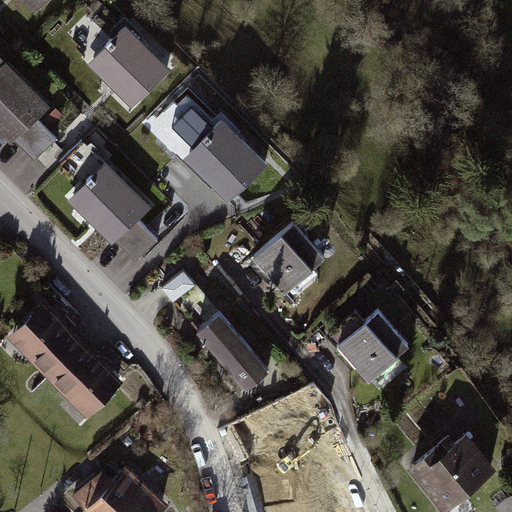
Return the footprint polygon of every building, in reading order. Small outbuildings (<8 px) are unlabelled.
[(27,0),(38,10),(48,0),(27,0)] [(109,48),(94,64),(136,105),(172,69),(130,28),(116,42),(114,40),(108,47),(109,48)] [(49,108),(6,64),(0,70),(0,124),(26,152),(50,129),(39,118),(49,108)] [(205,143),(190,158),(232,200),(267,164),(225,122),(211,136),(210,135),(203,141),(205,143)] [(50,129),(27,151),(37,162),(61,140),(50,129)] [(149,208),(106,165),(94,177),(93,176),(86,182),(88,184),(73,198),(127,252),(150,229),(139,218),(149,208)] [(295,221),(258,254),(288,288),(325,256),(295,221)] [(150,230),(127,252),(138,263),(161,241),(150,230)] [(186,271),(165,288),(175,299),(195,282),(186,271)] [(46,305),(17,333),(38,354),(34,357),(53,377),(85,345),(46,305)] [(221,311),(198,331),(205,338),(203,340),(209,347),(211,345),(233,371),(225,378),(241,396),(272,370),(221,311)] [(354,311),(329,332),(371,380),(409,347),(379,313),(366,324),(354,311)] [(75,392),(95,413),(124,385),(85,345),(53,377),(71,396),(75,392)] [(259,487),(315,463),(297,421),(241,445),(259,487)] [(437,448),(412,469),(446,511),(495,471),(468,439),(445,458),(437,448)] [(110,470),(78,494),(94,508),(90,511),(163,511),(170,506),(131,469),(121,480),(110,470)] [(370,511),(357,476),(309,494),(316,511),(315,511),(370,511)] [(511,511),(511,495),(497,506),(500,511),(511,511)]
